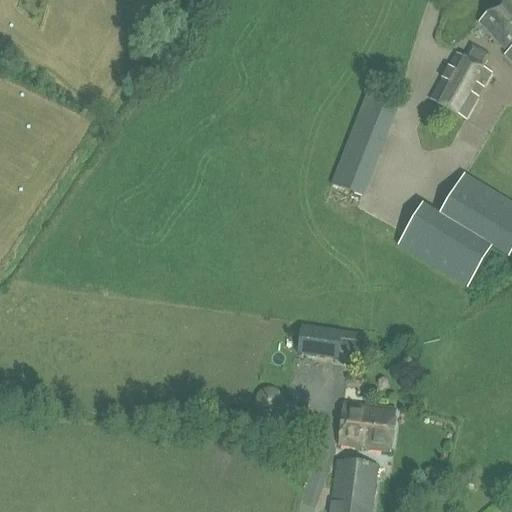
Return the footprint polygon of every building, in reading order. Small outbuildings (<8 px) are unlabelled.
[(508,52),(511,48),(511,0),(503,0),(480,22),(508,52)] [(467,119),(492,73),(457,53),(432,100),(467,119)] [(510,259),(511,254),(511,204),(465,176),(441,216),(424,206),(399,247),(468,289),(492,248),(510,259)] [(339,360),(344,331),(303,326),(298,354),(339,360)] [(391,452),(397,409),(372,406),(372,407),(345,404),(340,446),(391,452)] [(372,511),(379,466),(339,461),(332,511),(372,511)]
